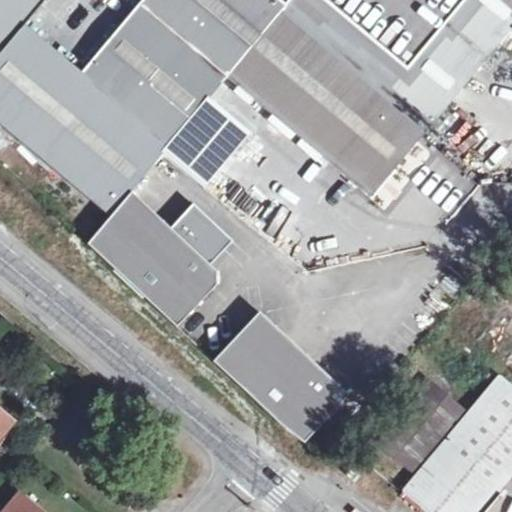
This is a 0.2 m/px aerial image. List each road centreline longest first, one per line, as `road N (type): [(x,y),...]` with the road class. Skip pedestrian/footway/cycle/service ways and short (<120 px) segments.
road 1 (unknown): [(511,211),(432,308),(409,321),(374,313),(214,183)]
road 2 (tertiary): [(0,256),(249,461)]
